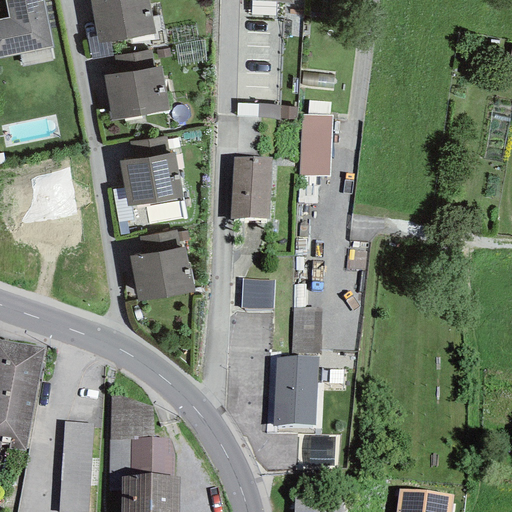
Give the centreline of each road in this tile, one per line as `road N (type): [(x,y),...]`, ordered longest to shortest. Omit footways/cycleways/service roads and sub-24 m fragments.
road 1 (residential): [(195,411),(212,396),(214,373),(228,0)]
road 2 (residential): [(110,344),(118,322),(63,0)]
